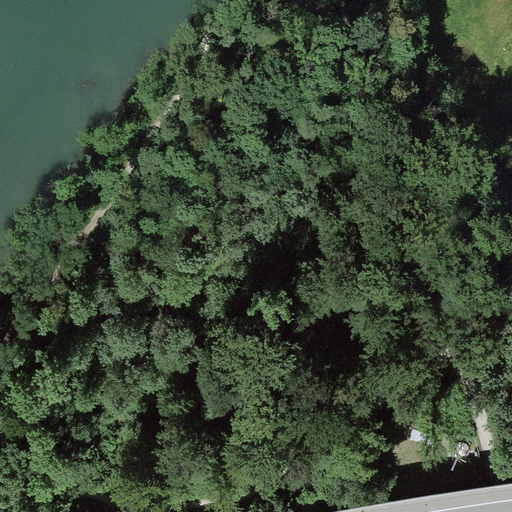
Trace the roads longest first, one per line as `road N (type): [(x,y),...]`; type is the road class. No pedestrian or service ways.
road 1 (track): [(36,511),(79,493),(130,506),(236,497),(466,332)]
road 2 (track): [(0,368),(256,0)]
road 3 (unclassified): [(511,186),(286,0)]
road 4 (track): [(511,298),(466,332),(497,511)]
